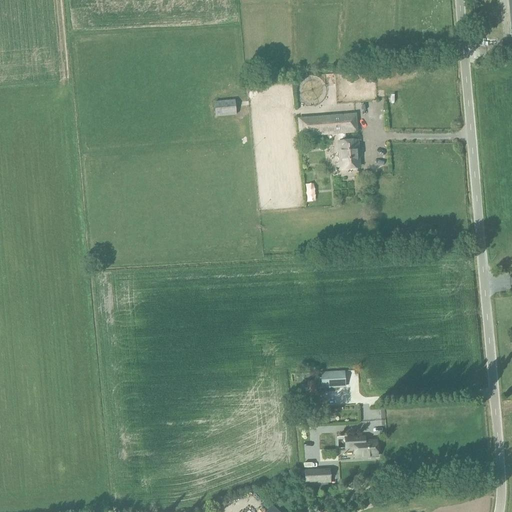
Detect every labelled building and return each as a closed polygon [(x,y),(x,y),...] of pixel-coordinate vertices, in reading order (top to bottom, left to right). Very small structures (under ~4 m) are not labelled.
[(335,82),(327,83),(328,91),(336,91),(335,82)] [(216,117),(235,116),(234,102),(215,104),(216,117)] [(302,138),(356,134),(354,116),(301,120),(302,138)] [(339,140),(341,169),(356,168),(354,139),(339,140)] [(351,376),(351,371),(322,373),(322,379),(316,379),(316,381),(307,382),(307,390),(308,398),(316,398),(316,389),(358,387),(358,376),(351,376)] [(349,410),(328,406),(325,420),(347,424),(349,410)] [(365,435),(344,437),(345,455),(354,454),(355,465),(393,464),(392,445),(366,445),(365,435)] [(308,474),(308,486),(336,483),(335,472),(308,474)]
